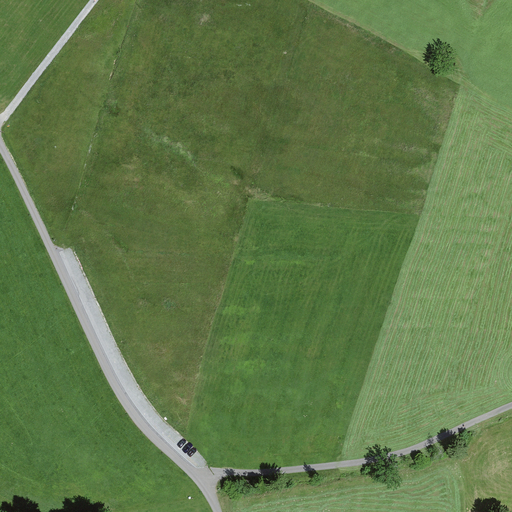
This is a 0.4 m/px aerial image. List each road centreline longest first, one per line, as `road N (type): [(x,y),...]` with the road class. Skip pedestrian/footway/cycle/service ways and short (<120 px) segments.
road 1 (unclassified): [(217,511),(196,474),(128,401),(0,141)]
road 2 (track): [(196,474),(379,459),(511,406)]
road 3 (track): [(0,123),(95,0)]
